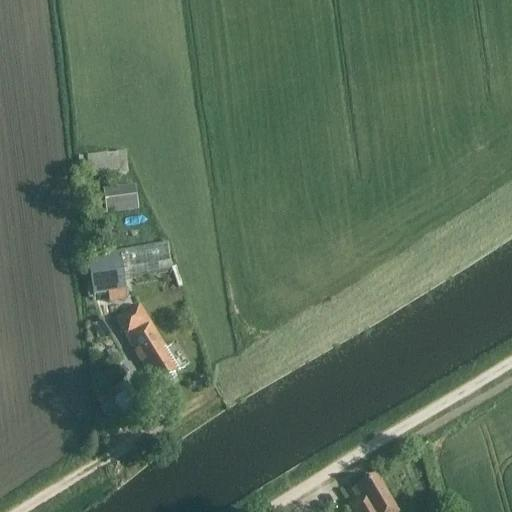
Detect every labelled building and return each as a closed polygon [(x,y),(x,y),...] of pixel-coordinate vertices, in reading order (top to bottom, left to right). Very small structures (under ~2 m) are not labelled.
[(124,153),(78,157),(80,176),(126,171),(124,153)] [(135,187),(102,190),(107,217),(136,212),(135,187)] [(147,237),(145,225),(125,227),(126,240),(147,237)] [(114,230),(95,228),(95,246),(114,249),(114,230)] [(119,254),(87,259),(93,297),(125,293),(119,254)] [(139,307),(115,322),(155,387),(179,372),(139,307)] [(113,400),(126,421),(144,410),(131,389),(113,400)] [(359,501),(348,508),(350,511),(396,511),(376,478),(353,492),(359,501)]
